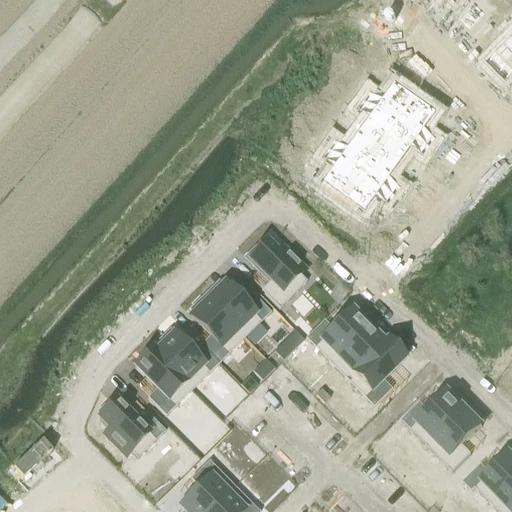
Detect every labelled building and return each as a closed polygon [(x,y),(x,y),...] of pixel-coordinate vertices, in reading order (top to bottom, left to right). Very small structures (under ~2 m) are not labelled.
[(473,5),(453,24),(463,34),(483,15),(473,5)] [(511,44),(486,69),(505,88),(511,81),(511,44)] [(367,95),(361,104),(394,128),(413,103),(391,87),(380,104),(367,95)] [(413,103),(394,128),(428,152),(435,143),(422,134),(434,118),(413,103)] [(361,104),(354,114),(366,122),(356,137),(377,153),(394,128),(361,104)] [(394,128),(377,153),(399,168),(409,153),(421,162),(428,152),(394,128)] [(333,144),(326,153),(360,177),(377,153),(356,137),(345,152),(333,144)] [(326,153),(319,162),(332,171),(320,187),(341,202),(360,177),(326,153)] [(377,153),(360,177),(393,201),(400,192),(388,183),(399,168),(377,153)] [(360,177),(341,202),(363,218),(374,201),(387,210),(393,201),(360,177)] [(252,261),(249,264),(269,285),(267,287),(260,294),(273,306),(279,312),(280,311),(306,285),(299,278),(305,273),(284,251),(278,257),(267,246),(265,248),(263,250),(260,247),(249,258),(252,261)] [(216,289),(204,301),(244,342),(268,317),(269,318),(270,316),(264,311),(252,298),(243,306),(223,287),(222,288),(218,292),(216,289)] [(193,317),(190,320),(209,340),(200,349),(218,367),(220,366),(219,366),(244,342),(204,301),(192,313),(195,315),(193,317)] [(323,324),(305,342),(306,343),(330,368),(368,331),(351,314),(332,333),(331,331),(323,324)] [(368,331),(330,368),(346,384),(384,347),(383,346),(368,331)] [(294,335),(289,340),(297,349),(303,343),(294,335)] [(166,339),(151,353),(191,393),(217,368),(218,367),(200,349),(193,356),(191,357),(172,338),(169,342),(166,339)] [(384,347),(346,384),(371,409),(371,410),(372,411),(378,405),(391,393),(382,384),(404,362),(402,360),(386,344),(383,346),(384,347)] [(136,369),(134,371),(156,393),(147,401),(160,414),(165,420),(166,419),(166,418),(191,393),(151,353),(137,367),(138,367),(136,369)] [(250,378),(241,386),(249,395),(258,387),(250,378)] [(320,393),(315,398),(323,407),(329,401),(320,393)] [(407,419),(401,424),(402,425),(403,425),(427,450),(467,410),(456,398),(453,401),(451,399),(449,397),(448,395),(428,415),(420,406),(407,419)] [(100,420),(98,423),(109,433),(103,439),(124,460),(130,455),(137,462),(163,436),(164,435),(146,416),(139,423),(137,425),(117,405),(114,408),(114,407),(110,404),(100,416),(103,418),(100,420)] [(467,410),(427,450),(451,474),(451,475),(452,476),(471,457),(462,449),(481,429),(480,428),(476,424),(479,421),(467,410)] [(481,468),(462,486),(464,487),(472,495),(475,491),(491,507),(511,486),(511,460),(510,459),(510,458),(509,457),(490,476),(481,468)] [(265,459),(256,468),(265,476),(273,468),(265,459)] [(199,492),(179,511),(180,511),(181,511),(180,511),(211,511),(233,490),(209,466),(210,466),(208,464),(190,483),(199,492)] [(511,511),(511,486),(491,507),(495,511),(511,511)] [(254,511),(233,490),(211,511),(254,511)]
